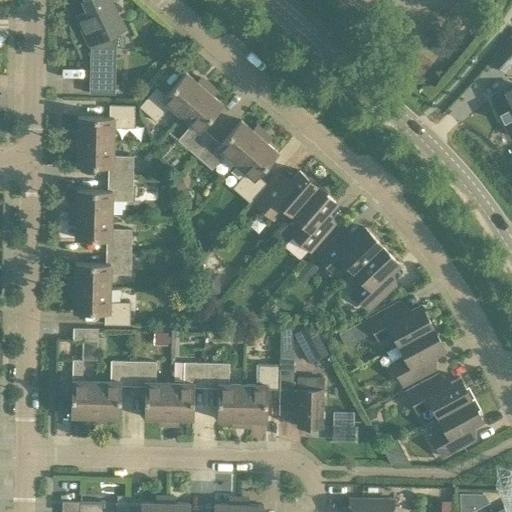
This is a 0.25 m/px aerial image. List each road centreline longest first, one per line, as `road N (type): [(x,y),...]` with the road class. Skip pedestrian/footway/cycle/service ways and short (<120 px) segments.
road 1 (residential): [(165,0),(422,236),(511,391)]
road 2 (tertiary): [(511,249),(462,177),(269,0)]
road 3 (residential): [(313,511),(314,478),(295,458),(19,452)]
road 4 (residential): [(28,162),(19,452)]
road 5 (residential): [(36,0),(28,162)]
